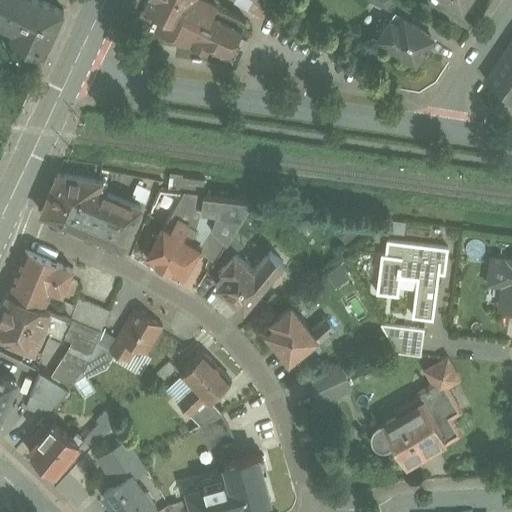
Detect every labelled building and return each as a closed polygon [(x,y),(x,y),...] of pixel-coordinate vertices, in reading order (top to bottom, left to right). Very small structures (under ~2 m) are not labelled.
[(65,11),(40,0),(0,0),(0,25),(15,32),(11,40),(44,56),(65,11)] [(146,0),(145,4),(161,11),(182,21),(192,0),(146,0)] [(246,18),(216,4),(218,0),(192,0),(182,21),(161,11),(159,15),(159,19),(160,23),(163,25),(201,44),(205,44),(209,43),(211,40),(225,46),(228,47),(232,45),(234,43),(246,18)] [(432,35),(397,11),(380,36),(415,60),(417,57),(421,57),(426,49),(424,47),(432,35)] [(511,47),(510,46),(486,80),(511,97),(511,47)] [(105,179),(59,173),(43,210),(80,226),(88,207),(93,209),(102,187),(105,179)] [(141,204),(102,187),(93,209),(88,207),(80,226),(122,245),(141,204)] [(253,200),(203,194),(198,225),(200,226),(193,237),(201,242),(198,247),(218,259),(253,200)] [(173,226),(165,222),(148,255),(177,270),(177,271),(178,272),(180,273),(182,273),(184,273),(185,272),(187,270),(188,267),(187,265),(198,247),(201,242),(193,237),(200,226),(198,225),(179,215),(173,226)] [(452,248),(385,240),(381,251),(376,253),(376,262),(381,264),(377,291),(401,296),(404,278),(415,280),(411,318),(436,321),(443,275),(449,275),(452,248)] [(72,267),(25,248),(7,291),(43,306),(49,289),(61,294),(63,289),(71,292),(76,279),(68,276),(72,267)] [(258,268),(237,252),(225,267),(229,270),(219,282),(235,295),(233,297),(235,298),(235,302),(239,305),(243,305),(244,306),(246,304),(248,306),(284,260),(272,250),(258,268)] [(511,258),(492,256),(489,276),(509,279),(505,303),(500,302),(500,305),(511,306),(511,258)] [(43,306),(7,291),(0,308),(0,328),(9,332),(7,337),(27,345),(29,343),(42,348),(48,330),(50,309),(43,306)] [(109,311),(78,298),(70,317),(101,329),(109,311)] [(311,329),(292,305),(271,320),(275,325),(267,331),(290,360),(291,359),(307,345),(317,337),(311,329)] [(134,308),(117,337),(119,338),(112,350),(114,351),(126,358),(128,359),(136,345),(147,352),(163,325),(134,308)] [(70,317),(50,309),(48,330),(71,338),(69,344),(92,353),(101,329),(70,317)] [(327,317),(311,329),(317,337),(320,340),(327,334),(330,338),(338,331),(327,317)] [(423,328),(384,323),(398,352),(420,355),(423,328)] [(92,353),(69,344),(51,376),(69,388),(85,369),(92,353)] [(316,356),(307,345),(291,359),(299,369),(316,356)] [(206,350),(183,371),(194,384),(179,399),(192,412),(206,397),(208,399),(210,397),(231,377),(206,350)] [(114,351),(97,379),(106,392),(126,358),(114,351)] [(430,379),(436,380),(444,382),(443,386),(445,388),(461,379),(447,355),(423,368),(430,379)] [(169,359),(154,373),(161,381),(177,367),(169,359)] [(343,364),(310,379),(321,403),(354,387),(343,364)] [(51,376),(41,370),(26,404),(47,414),(69,388),(51,376)] [(16,380),(0,373),(0,417),(16,380)] [(423,399),(381,424),(382,425),(374,430),(373,431),(371,433),(370,435),(370,437),(370,439),(370,441),(371,442),(371,444),(372,446),(374,447),(376,449),(379,450),(382,450),(385,449),(394,444),(403,460),(457,429),(447,413),(456,408),(445,388),(443,386),(444,382),(436,380),(435,384),(430,387),(429,385),(425,388),(426,389),(419,393),(423,399)] [(208,399),(206,397),(192,412),(202,423),(224,412),(210,397),(208,399)] [(115,418),(106,403),(95,416),(99,419),(84,435),(93,443),(115,418)] [(202,423),(197,426),(209,446),(237,438),(224,412),(202,423)] [(79,439),(53,419),(30,450),(56,469),(79,439)] [(147,468),(125,438),(100,455),(102,457),(111,471),(110,472),(117,482),(106,490),(122,511),(123,511),(124,511),(148,511),(156,506),(135,477),(147,468)] [(260,452),(225,462),(228,472),(199,480),(200,486),(234,477),(242,507),(273,498),(260,452)] [(200,486),(189,489),(191,496),(195,511),(236,511),(243,510),(242,507),(234,477),(200,486)] [(195,511),(191,496),(169,502),(170,503),(176,511),(195,511)] [(176,511),(170,503),(157,511),(176,511)]
